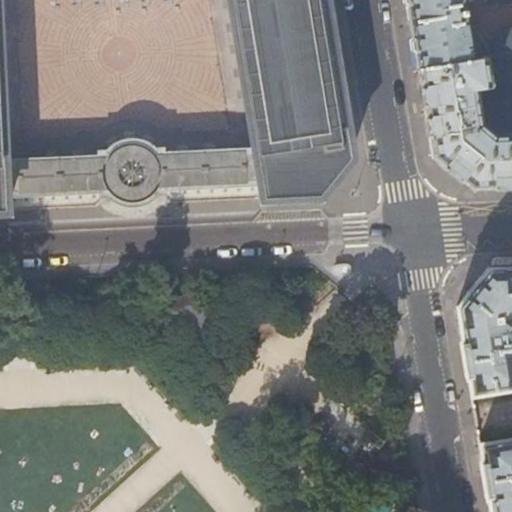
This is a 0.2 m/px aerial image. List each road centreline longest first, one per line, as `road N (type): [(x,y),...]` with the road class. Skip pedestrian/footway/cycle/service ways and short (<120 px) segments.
road 1 (residential): [(0,247),(408,230)]
road 2 (residential): [(451,511),(408,230)]
road 3 (residential): [(408,230),(362,0)]
